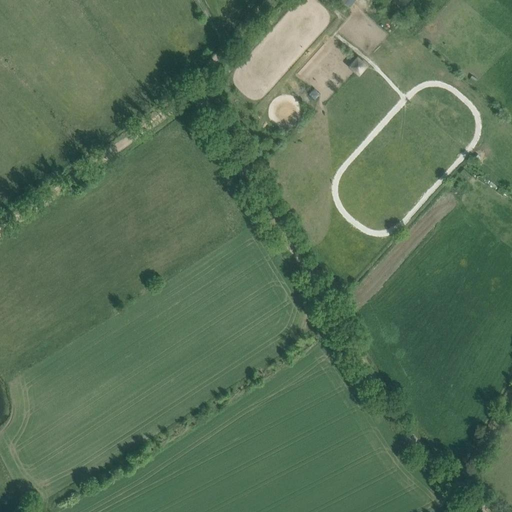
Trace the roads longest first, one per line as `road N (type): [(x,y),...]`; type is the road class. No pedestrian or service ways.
road 1 (track): [(489,511),(421,447),(362,366),(197,92),(227,47)]
road 2 (track): [(197,92),(0,232)]
